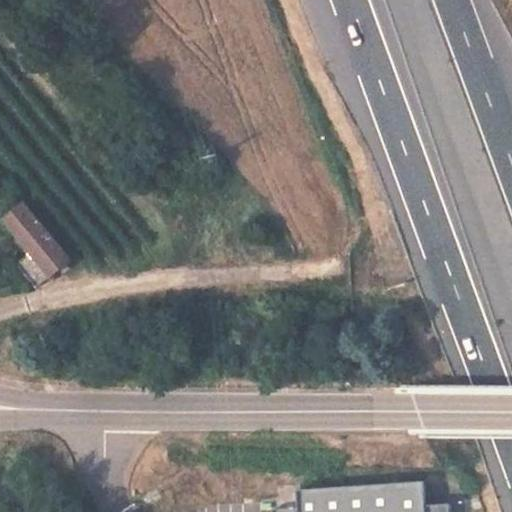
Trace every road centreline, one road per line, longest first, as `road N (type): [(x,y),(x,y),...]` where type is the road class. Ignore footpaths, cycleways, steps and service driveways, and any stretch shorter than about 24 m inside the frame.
road 1 (tertiary): [(511,413),(0,409)]
road 2 (motorway): [(350,0),(511,442)]
road 3 (motorway): [(511,156),(454,0)]
